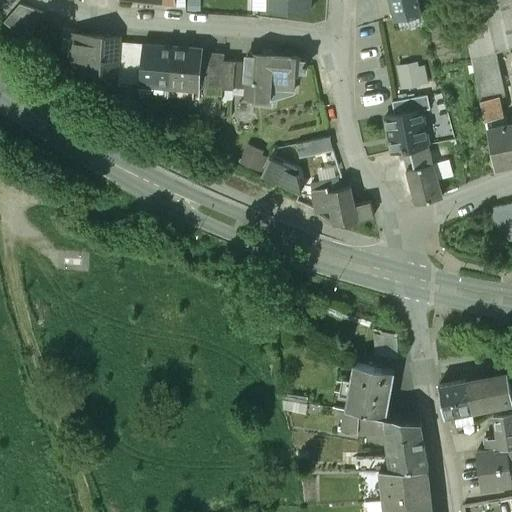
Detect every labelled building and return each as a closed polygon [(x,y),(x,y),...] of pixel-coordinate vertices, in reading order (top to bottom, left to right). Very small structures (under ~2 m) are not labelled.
[(268,0),(269,10),(310,11),(309,0),(268,0)] [(421,11),(418,0),(391,0),(397,17),(421,11)] [(511,0),(459,0),(471,54),(495,49),(511,45),(511,0)] [(44,12),(20,4),(12,13),(30,28),(44,12)] [(30,28),(12,13),(4,22),(22,37),(30,28)] [(117,37),(74,34),(74,32),(62,31),(61,51),(73,52),(72,58),(86,59),(85,67),(89,71),(115,73),(117,37)] [(173,46),(143,44),(140,84),(170,86),(173,46)] [(134,47),(121,46),(119,79),(132,81),(134,47)] [(203,49),(173,46),(170,86),(200,88),(200,86),(203,52),(203,49)] [(495,49),(471,54),(481,100),(499,97),(505,95),(495,49)] [(224,53),(211,52),(211,53),(203,52),(200,86),(222,87),(224,59),(224,53)] [(259,58),(258,61),(248,61),(246,88),(245,97),(268,99),(269,88),(274,89),(296,76),(296,73),(299,72),(302,71),(303,68),(304,65),(304,62),(303,59),(300,57),(297,56),(294,56),(291,57),(289,60),(273,59),(271,56),(268,54),(265,54),(261,56),(259,58)] [(235,60),(224,59),(222,87),(233,88),(233,87),(235,60)] [(248,61),(235,60),(233,87),(246,88),(248,61)] [(424,66),(401,70),(405,87),(427,82),(424,66)] [(427,94),(392,101),(395,114),(421,109),(421,110),(430,108),(427,94)] [(499,97),(481,100),(487,131),(503,128),(501,118),(503,117),(499,97)] [(395,114),(385,116),(393,153),(402,151),(428,145),(421,110),(421,109),(395,114)] [(511,125),(503,128),(487,131),(495,170),(511,165),(511,125)] [(330,137),(296,144),(299,158),(333,151),(330,137)] [(428,145),(402,151),(410,183),(437,179),(453,175),(449,160),(433,165),(428,145)] [(297,171),(270,158),(261,176),(301,194),(297,175),(295,175),(297,171)] [(341,189),(338,178),(319,183),(310,185),(316,214),(332,211),(335,225),(373,217),(370,202),(353,206),(349,187),(341,189)] [(437,179),(410,183),(416,204),(442,198),(437,179)] [(511,241),(511,204),(491,210),(500,245),(511,241)] [(395,370),(354,362),(351,379),(355,380),(350,409),(346,408),(346,409),(387,416),(395,370)] [(511,391),(508,370),(466,379),(472,410),(511,402),(511,391)] [(466,379),(440,384),(441,400),(445,416),(457,414),(472,410),(466,379)] [(309,410),(313,395),(289,389),(285,404),(309,410)] [(387,416),(346,409),(343,425),(372,428),(372,427),(386,428),(390,452),(425,446),(421,422),(387,416)] [(511,409),(495,413),(498,434),(486,436),(487,448),(511,444),(511,409)] [(472,410),(457,414),(459,423),(474,420),(472,410)] [(511,444),(487,448),(476,449),(481,486),(511,481),(511,444)] [(425,446),(390,452),(390,456),(392,469),(429,469),(425,446)] [(390,456),(357,456),(356,469),(379,469),(392,469),(390,456)] [(392,469),(379,469),(383,500),(431,494),(429,469),(392,469)] [(433,511),(431,494),(383,500),(384,511),(433,511)]
